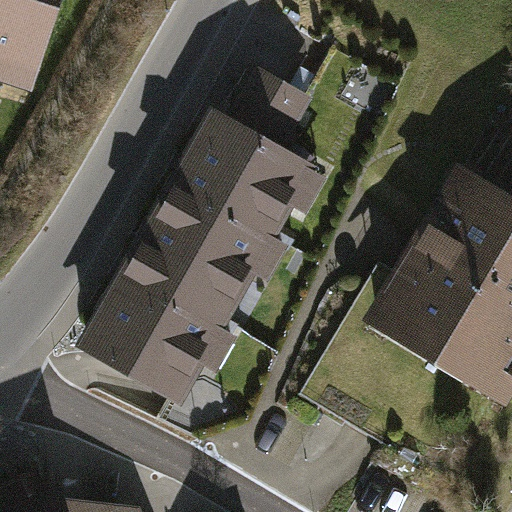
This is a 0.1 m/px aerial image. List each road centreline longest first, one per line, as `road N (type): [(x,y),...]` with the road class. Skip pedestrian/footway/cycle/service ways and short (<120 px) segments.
road 1 (tertiary): [(212,0),(60,265),(0,339)]
road 2 (residential): [(0,377),(256,511)]
